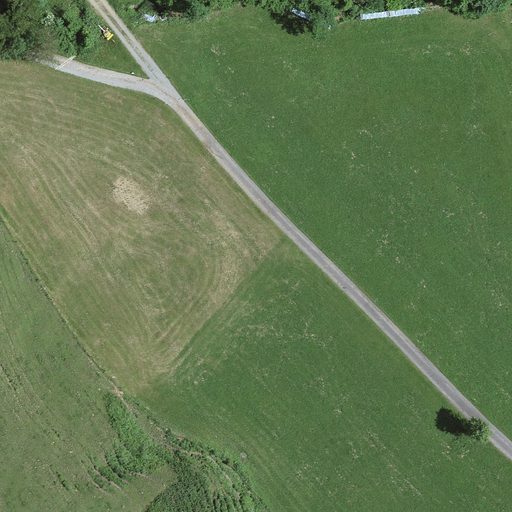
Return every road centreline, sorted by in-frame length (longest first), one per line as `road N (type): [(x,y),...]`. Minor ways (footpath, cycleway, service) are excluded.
road 1 (unclassified): [(511,446),(339,287),(171,92)]
road 2 (track): [(0,46),(171,92)]
